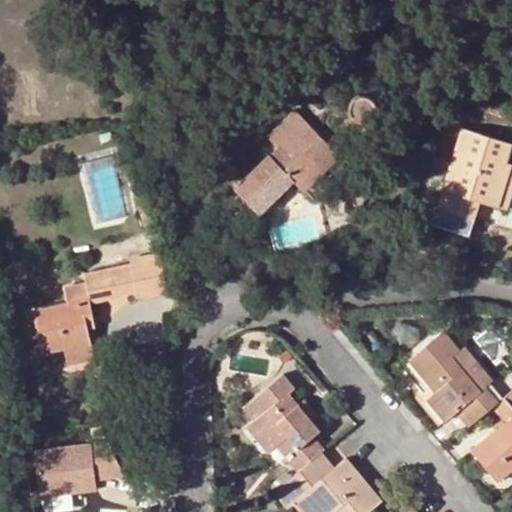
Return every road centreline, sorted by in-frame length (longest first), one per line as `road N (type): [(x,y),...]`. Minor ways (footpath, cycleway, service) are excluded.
road 1 (residential): [(461,511),(280,298)]
road 2 (residential): [(280,298),(224,315),(194,346),(198,511)]
road 3 (residential): [(280,298),(442,287),(511,293)]
